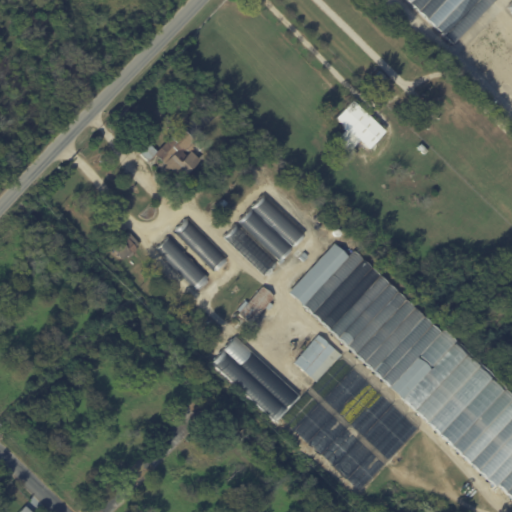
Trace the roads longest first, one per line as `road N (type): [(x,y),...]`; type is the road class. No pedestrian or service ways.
road 1 (residential): [(195,0),(0,204)]
road 2 (residential): [(206,403),(97,511)]
